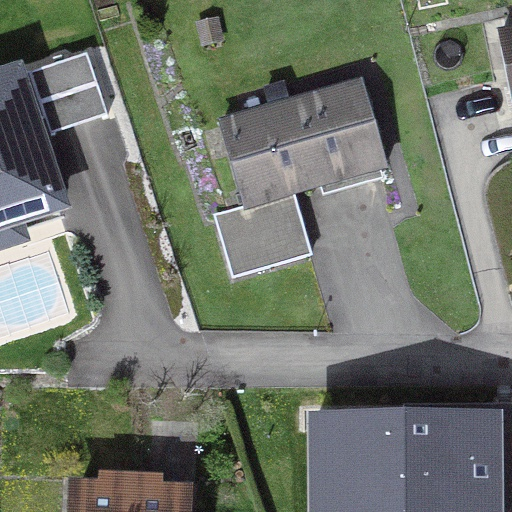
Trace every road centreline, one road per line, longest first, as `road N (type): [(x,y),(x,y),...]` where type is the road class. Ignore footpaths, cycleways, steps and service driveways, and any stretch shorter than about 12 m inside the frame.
road 1 (residential): [(511,370),(121,347)]
road 2 (residential): [(64,141),(121,347)]
